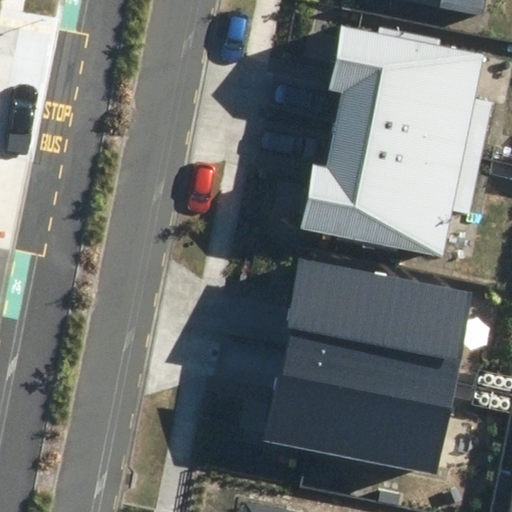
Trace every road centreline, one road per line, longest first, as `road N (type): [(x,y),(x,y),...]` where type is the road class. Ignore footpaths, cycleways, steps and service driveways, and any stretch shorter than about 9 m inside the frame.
road 1 (tertiary): [(70,511),(172,0)]
road 2 (tertiary): [(4,511),(106,0)]
